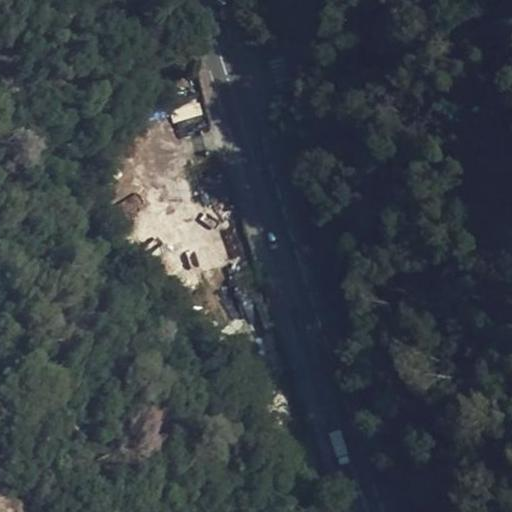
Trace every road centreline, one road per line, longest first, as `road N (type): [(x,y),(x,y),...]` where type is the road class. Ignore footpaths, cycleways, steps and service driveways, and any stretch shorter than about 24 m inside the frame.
road 1 (secondary): [(235,77),(377,511)]
road 2 (residential): [(235,77),(295,55),(314,0)]
